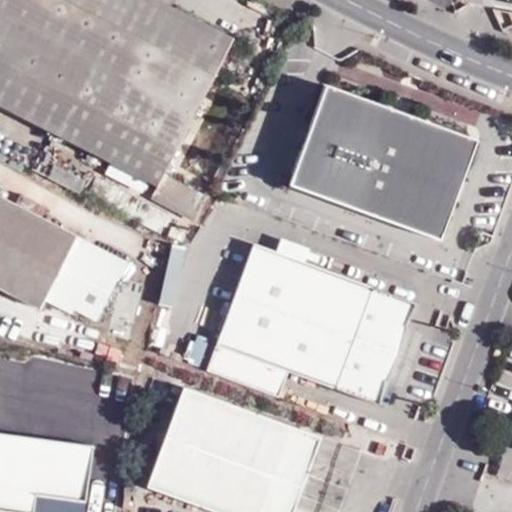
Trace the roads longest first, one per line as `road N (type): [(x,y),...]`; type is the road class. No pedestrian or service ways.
road 1 (unclassified): [(423,511),(511,263)]
road 2 (tertiary): [(511,72),(349,0)]
